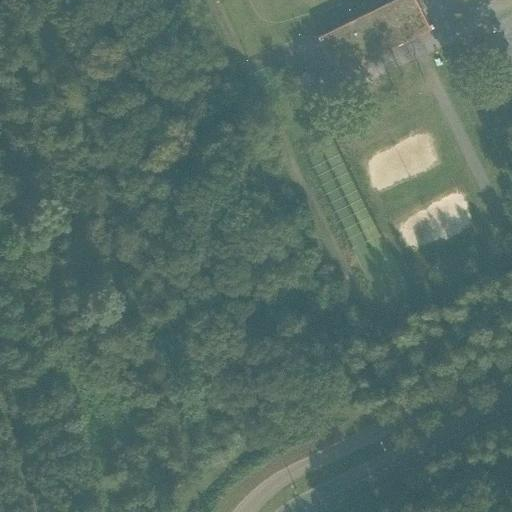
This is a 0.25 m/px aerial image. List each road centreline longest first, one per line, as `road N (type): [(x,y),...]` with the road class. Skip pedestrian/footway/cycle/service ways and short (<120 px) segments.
road 1 (tertiary): [(511,368),(312,463),(249,511)]
road 2 (tertiary): [(307,511),(332,491),(511,403)]
road 3 (track): [(35,511),(0,394)]
